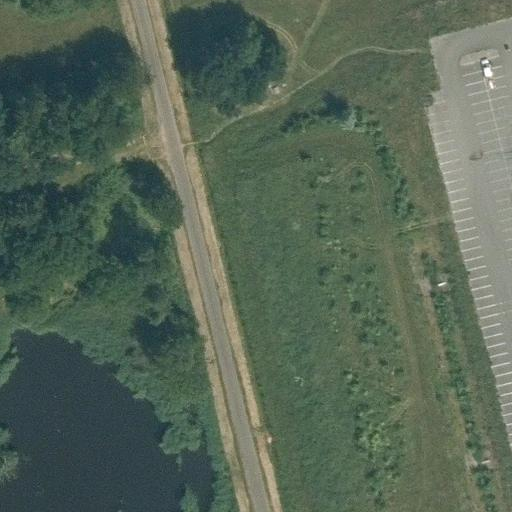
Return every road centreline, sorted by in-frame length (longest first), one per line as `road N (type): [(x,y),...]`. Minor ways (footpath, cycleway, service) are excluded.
road 1 (unclassified): [(262,511),(138,0)]
road 2 (track): [(173,146),(49,160),(0,175)]
